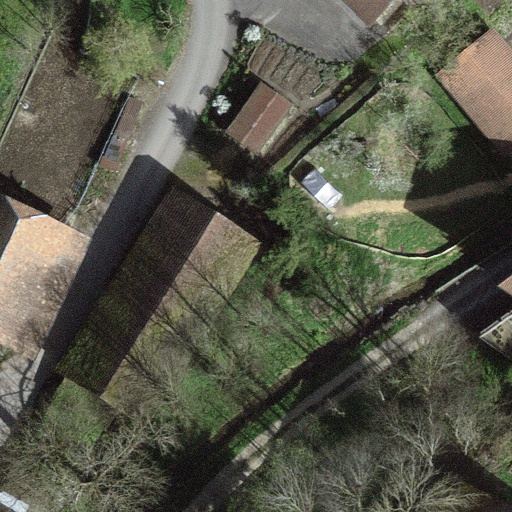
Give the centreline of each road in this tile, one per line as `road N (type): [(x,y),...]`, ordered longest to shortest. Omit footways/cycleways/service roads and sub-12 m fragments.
road 1 (residential): [(0,449),(174,132),(210,54),(222,0)]
road 2 (track): [(194,511),(279,430),(511,266)]
